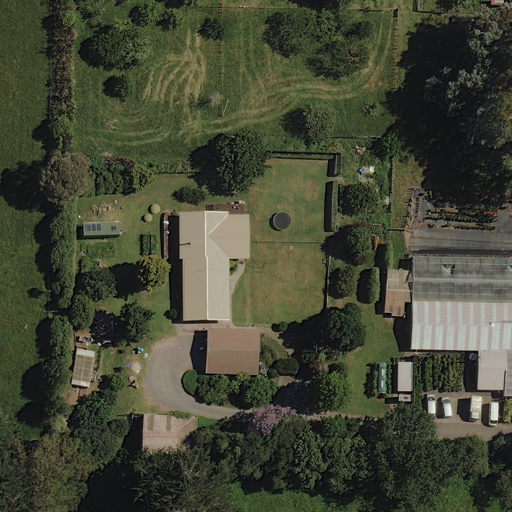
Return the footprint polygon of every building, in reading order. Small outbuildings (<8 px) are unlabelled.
[(245,217),(226,217),(164,217),(164,260),(182,260),(182,323),(227,323),(227,262),(245,262),(245,217)] [(502,398),(511,398),(511,261),(412,260),(411,276),(388,276),(387,321),(410,321),(410,351),(477,352),(476,392),(502,392),(502,398)] [(90,324),(90,327),(90,330),(91,332),(92,334),(94,336),(96,338),(98,339),(101,340),(103,340),(106,340),(108,340),(111,339),(113,338),(115,336),(116,334),(118,332),(119,330),(119,327),(119,325),(119,322),(118,320),(117,317),(115,315),(113,314),(111,312),(108,312),(106,311),(103,311),(101,311),(98,312),(96,314),(94,315),(92,317),(91,319),(90,322),(90,324)] [(256,377),(257,336),(207,334),(205,375),(256,377)] [(176,418),(143,417),(141,461),(174,462),(176,418)]
